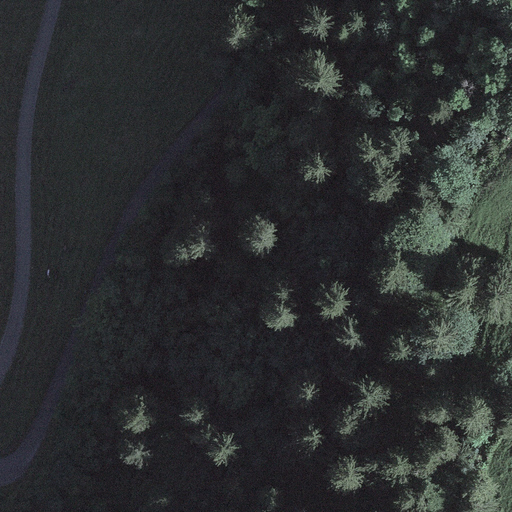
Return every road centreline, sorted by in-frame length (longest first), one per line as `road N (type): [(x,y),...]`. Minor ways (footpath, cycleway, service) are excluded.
road 1 (track): [(0,469),(23,458),(33,441),(140,195),(292,0)]
road 2 (track): [(53,0),(30,88),(21,286),(0,362)]
